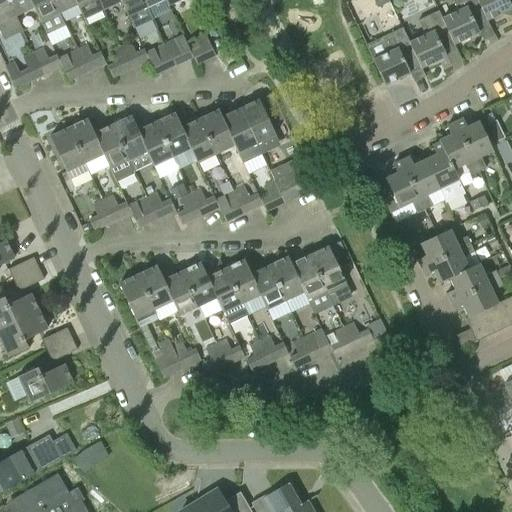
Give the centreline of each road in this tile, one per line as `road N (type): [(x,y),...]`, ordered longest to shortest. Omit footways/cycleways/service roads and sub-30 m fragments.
road 1 (residential): [(380,511),(347,470),(315,452),(165,445),(62,246)]
road 2 (residential): [(62,246),(286,231),(328,213)]
road 3 (residential): [(0,99),(197,91),(259,63)]
road 4 (residential): [(342,149),(452,96),(511,50)]
road 5 (residential): [(62,246),(0,106)]
road 6 (residential): [(463,373),(404,249)]
